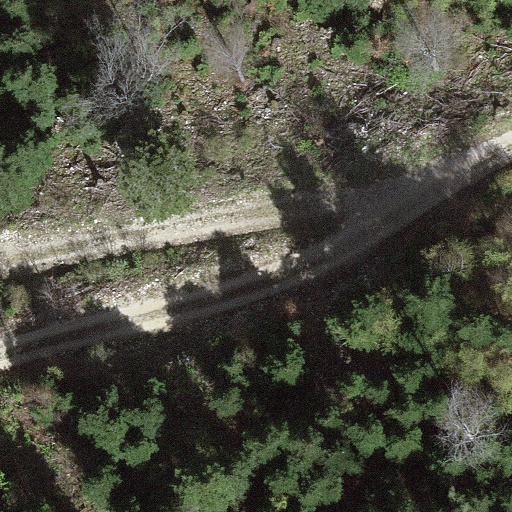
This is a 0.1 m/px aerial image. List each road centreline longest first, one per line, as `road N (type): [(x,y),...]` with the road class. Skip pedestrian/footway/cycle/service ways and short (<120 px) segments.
road 1 (track): [(0,354),(336,256),(398,196)]
road 2 (track): [(0,274),(398,196)]
road 3 (track): [(398,196),(511,146)]
